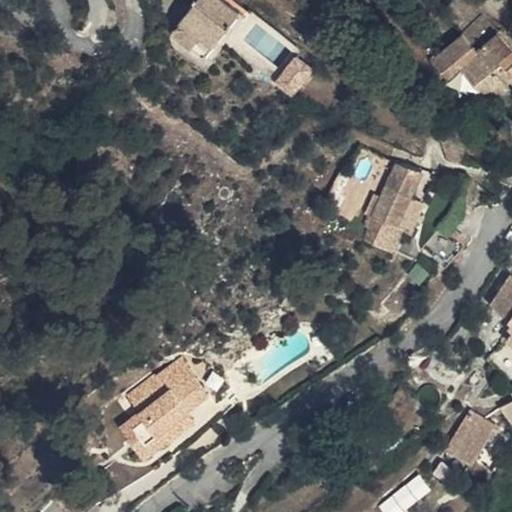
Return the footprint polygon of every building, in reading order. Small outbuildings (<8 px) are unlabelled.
[(243,7),(234,0),(196,0),(174,30),(207,55),(243,7)] [(511,86),(511,42),(474,0),(460,0),(455,5),(469,21),(430,56),(444,72),(456,61),(493,103),(511,86)] [(301,51),(279,79),(296,93),(318,64),(301,51)] [(425,165),(400,160),(393,178),(386,188),(382,216),(400,219),(415,187),(425,165)] [(427,192),(415,187),(400,219),(412,227),(427,192)] [(400,219),(382,216),(374,244),(401,256),(412,227),(400,219)] [(440,262),(421,251),(407,278),(425,289),(440,262)] [(484,335),(503,305),(488,290),(465,318),(484,335)] [(511,295),(503,305),(511,313),(511,295)] [(511,347),(511,313),(503,305),(484,335),(495,345),(486,356),(491,361),(498,367),(511,347)] [(147,445),(165,430),(162,425),(189,403),(184,397),(199,384),(179,362),(162,377),(158,373),(141,388),(152,403),(129,423),(147,445)] [(184,397),(189,403),(203,389),(199,384),(184,397)] [(192,407),(189,403),(162,425),(165,430),(167,429),(192,407)] [(197,412),(192,407),(167,429),(165,430),(169,436),(197,412)] [(495,422),(473,410),(451,450),(473,462),(495,422)] [(169,436),(165,430),(147,445),(152,451),(169,436)] [(72,483),(55,499),(68,511),(83,511),(93,503),(72,483)]
